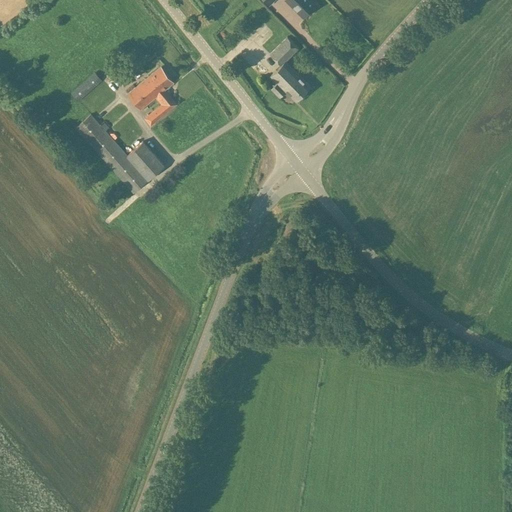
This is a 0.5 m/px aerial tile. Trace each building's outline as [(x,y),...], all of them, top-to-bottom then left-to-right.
[(293,9),(303,21),(319,6),(313,0),(283,0),(288,4),(288,3),(293,9)] [(287,37),(269,54),(281,66),(271,76),(277,83),(271,89),(280,98),(286,92),(296,101),(311,87),(286,62),(299,49),(287,37)] [(156,97),(165,89),(174,82),(161,67),(128,93),(140,109),(156,97)] [(71,93),(78,102),(102,81),(95,73),(71,93)] [(162,104),(147,116),(144,118),(150,126),(177,104),(165,89),(156,97),(162,104)] [(91,114),(90,115),(75,128),(133,194),(148,180),(148,181),(165,165),(143,141),(128,155),(106,131),(109,128),(103,123),(101,124),(91,114)] [(256,293),(253,299),(260,301),(262,294),(256,293)]
